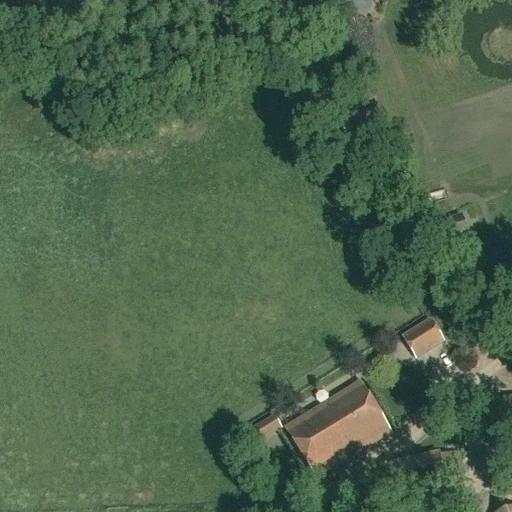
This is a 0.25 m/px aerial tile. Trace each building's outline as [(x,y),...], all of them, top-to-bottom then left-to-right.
[(461,218),(437,227),(443,244),(467,236),(461,218)] [(430,323),(403,340),(416,360),(443,343),(430,323)] [(137,339),(117,339),(117,363),(137,363),(137,339)] [(379,360),(381,374),(395,373),(393,358),(379,360)] [(316,479),(389,434),(360,386),(287,431),(316,479)] [(495,399),(481,400),(484,436),(498,435),(495,399)] [(249,433),(257,447),(281,433),(273,419),(249,433)] [(397,501),(416,498),(415,494),(448,486),(447,481),(456,479),(451,455),(440,457),(440,456),(390,467),(397,501)]
